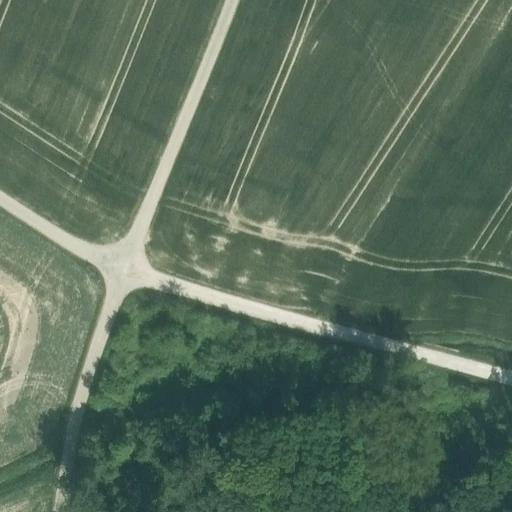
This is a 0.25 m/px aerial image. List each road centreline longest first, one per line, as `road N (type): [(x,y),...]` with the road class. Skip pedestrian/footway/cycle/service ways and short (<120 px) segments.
road 1 (unclassified): [(511,378),(120,271)]
road 2 (unclassified): [(226,0),(120,271)]
road 3 (unclassified): [(120,271),(68,430),(57,511)]
road 4 (unclassified): [(120,271),(0,195)]
